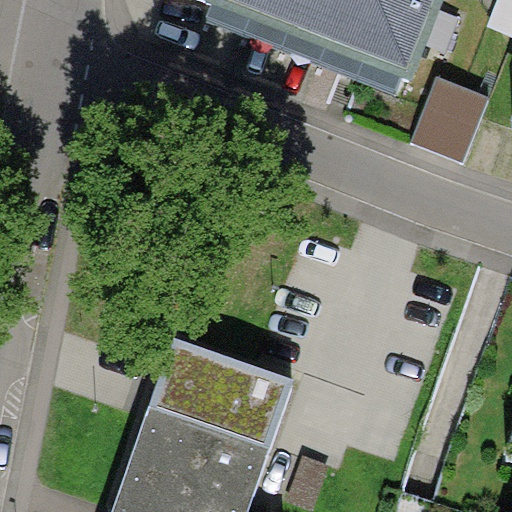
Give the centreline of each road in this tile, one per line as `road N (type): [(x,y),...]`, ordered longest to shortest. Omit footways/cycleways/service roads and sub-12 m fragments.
road 1 (residential): [(511,229),(48,52)]
road 2 (residential): [(48,52),(0,288)]
